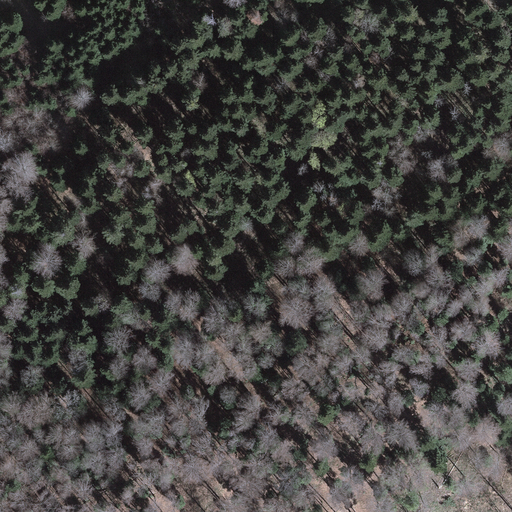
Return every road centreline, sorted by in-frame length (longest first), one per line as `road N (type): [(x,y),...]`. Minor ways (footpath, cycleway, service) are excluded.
road 1 (track): [(218,511),(204,480),(123,439),(102,418),(94,395),(102,355),(259,278),(385,239),(511,172)]
road 2 (track): [(109,144),(196,70),(319,18),(342,0)]
